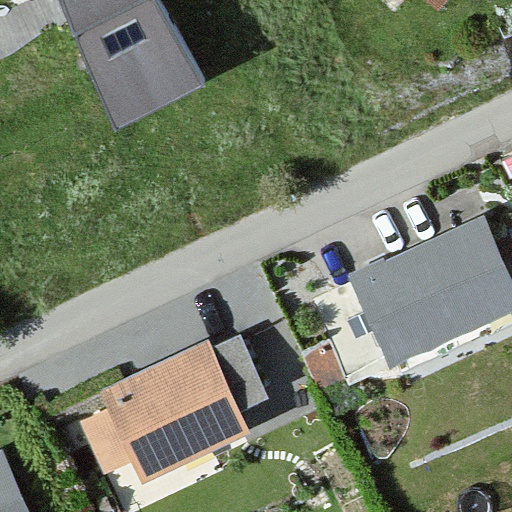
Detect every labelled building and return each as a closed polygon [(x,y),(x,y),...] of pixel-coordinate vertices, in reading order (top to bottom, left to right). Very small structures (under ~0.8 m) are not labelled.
[(163,0),(65,0),(119,108),(198,70),(163,0)] [(511,274),(483,210),(353,269),(391,353),(511,297),(511,274)] [(240,330),(213,344),(237,398),(266,384),(240,330)] [(213,344),(209,337),(103,385),(112,405),(83,418),(106,467),(139,452),(145,464),(246,418),(237,398),(213,344)] [(31,511),(1,443),(0,442),(0,511),(31,511)]
